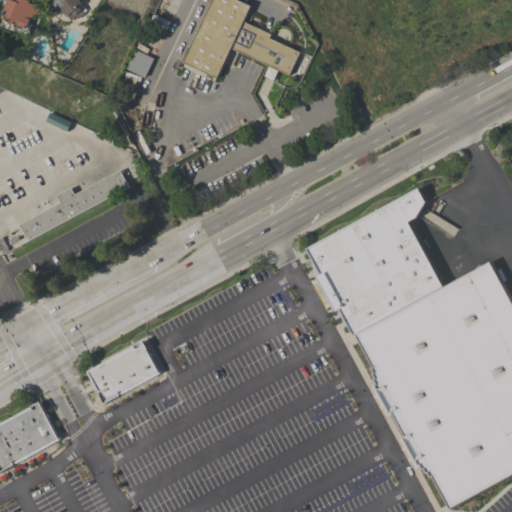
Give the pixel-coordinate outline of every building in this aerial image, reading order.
[(2,26),(5,18),(3,18),(6,11),(4,10),(7,0),(34,0),(33,4),(41,7),(38,17),(36,16),(30,35),(2,26)] [(79,19),(77,16),(72,20),(69,16),(68,17),(64,11),(58,15),(46,0),(81,0),(89,10),(85,13),(86,14),(79,19)] [(213,0),(239,0),(252,6),(244,21),(272,34),(270,38),(301,52),(290,75),(232,48),(218,78),(184,62),(213,0)] [(171,22),(167,29),(150,21),(153,14),(171,22)] [(145,77),(126,68),(135,50),(154,58),(145,77)] [(67,131),(46,120),(50,112),(71,122),(67,131)] [(29,241),(20,225),(61,202),(58,195),(72,188),(76,195),(120,170),(129,186),(29,241)] [(355,335),(341,309),(338,310),(319,276),(322,275),(308,248),(419,188),(427,202),(418,217),(410,222),(444,287),(357,334),(355,335)] [(1,255),(0,253),(0,238),(2,237),(9,251),(1,255)] [(491,261),(511,299),(511,475),(451,509),(433,477),(432,477),(429,473),(427,474),(425,469),(423,469),(421,465),(416,468),(400,438),(404,436),(404,437),(406,436),(393,413),(388,416),(372,386),(375,384),(376,385),(378,384),(375,379),(376,379),(374,374),(375,373),(372,368),(374,367),(357,334),(444,287),(491,261)] [(105,403),(99,391),(100,391),(89,372),(136,346),(135,345),(143,340),(148,349),(147,350),(159,372),(105,403)] [(15,464),(15,465),(0,473),(0,426),(33,408),(32,407),(41,402),(46,411),(44,411),(60,440),(15,464)]
